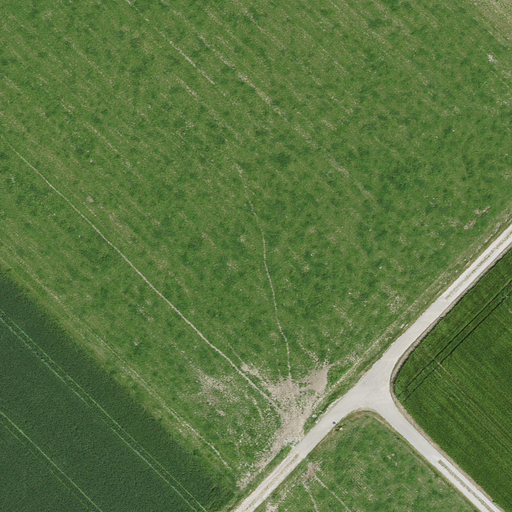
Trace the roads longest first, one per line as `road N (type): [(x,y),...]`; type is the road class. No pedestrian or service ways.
road 1 (track): [(490,511),(363,390),(511,233)]
road 2 (track): [(246,511),(363,390)]
